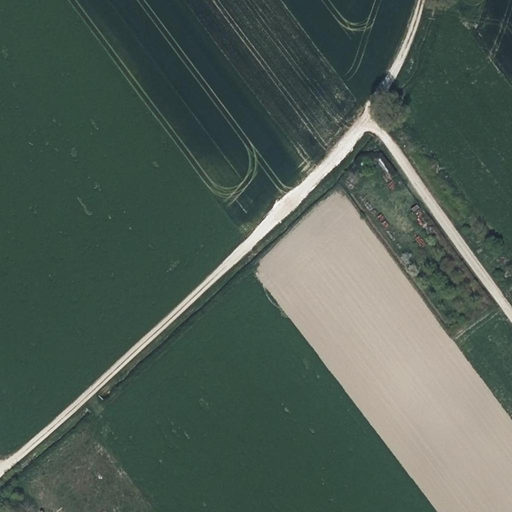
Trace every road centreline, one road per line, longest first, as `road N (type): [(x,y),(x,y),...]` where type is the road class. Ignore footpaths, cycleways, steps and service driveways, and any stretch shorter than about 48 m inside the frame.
road 1 (track): [(0,468),(317,182),(364,119),(387,134),(511,304)]
road 2 (track): [(364,119),(400,61),(422,0)]
